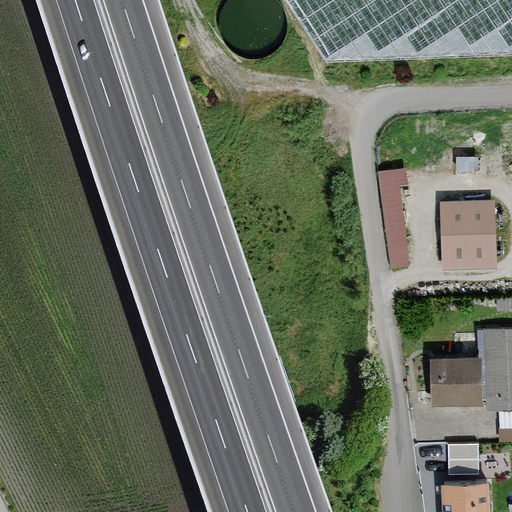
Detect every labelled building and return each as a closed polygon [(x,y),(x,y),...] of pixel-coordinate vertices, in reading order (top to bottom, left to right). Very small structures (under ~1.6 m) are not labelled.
[(511,0),(290,0),(326,55),(511,48),(511,0)] [(406,164),(378,168),(391,264),(410,262),(399,182),(408,180),(406,164)] [(493,198),(441,200),(443,266),(495,264),(493,198)] [(511,326),(478,327),(479,352),(480,399),(486,399),(486,407),(511,405),(511,326)] [(479,352),(431,354),(432,401),(480,399),(479,352)] [(481,464),(482,438),(449,437),(449,463),(481,464)] [(489,511),(489,477),(442,478),(442,511),(489,511)]
